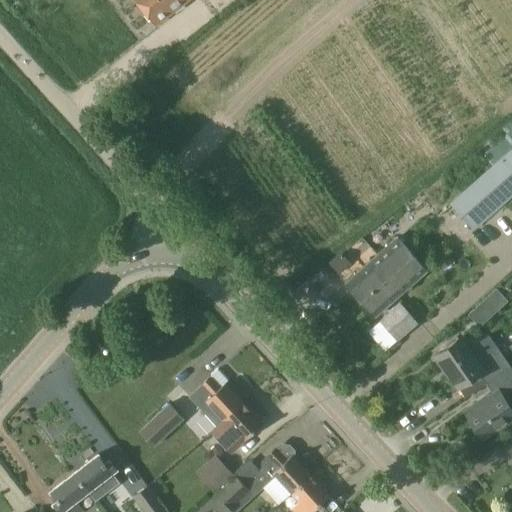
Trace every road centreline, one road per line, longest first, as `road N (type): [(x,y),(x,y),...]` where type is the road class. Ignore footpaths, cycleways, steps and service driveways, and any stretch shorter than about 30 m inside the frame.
road 1 (tertiary): [(433,511),(210,277),(186,261),(156,257)]
road 2 (unclassified): [(156,257),(139,191),(0,37)]
road 3 (tertiary): [(0,392),(105,278),(156,257)]
